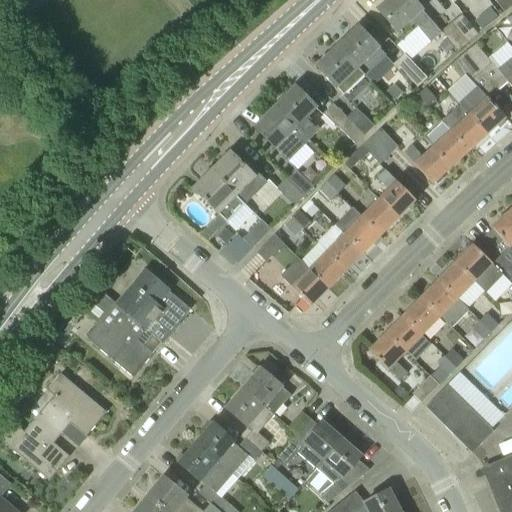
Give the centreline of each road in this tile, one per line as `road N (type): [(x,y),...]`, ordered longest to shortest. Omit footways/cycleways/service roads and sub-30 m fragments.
road 1 (residential): [(302,356),(511,169)]
road 2 (tertiary): [(124,198),(218,93),(321,0)]
road 3 (residential): [(92,511),(257,316)]
road 4 (residential): [(453,511),(407,436),(302,356)]
road 5 (tertiary): [(0,342),(124,198)]
road 6 (residential): [(257,316),(124,198)]
